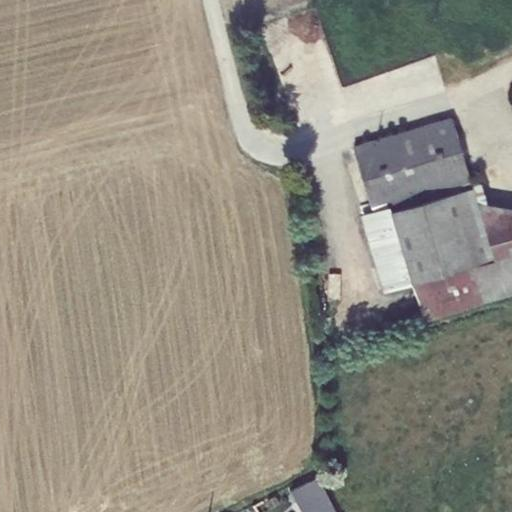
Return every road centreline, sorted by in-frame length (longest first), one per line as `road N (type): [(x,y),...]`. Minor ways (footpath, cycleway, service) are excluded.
road 1 (track): [(278,147),(456,93),(511,67)]
road 2 (track): [(213,0),(245,125),(278,147)]
